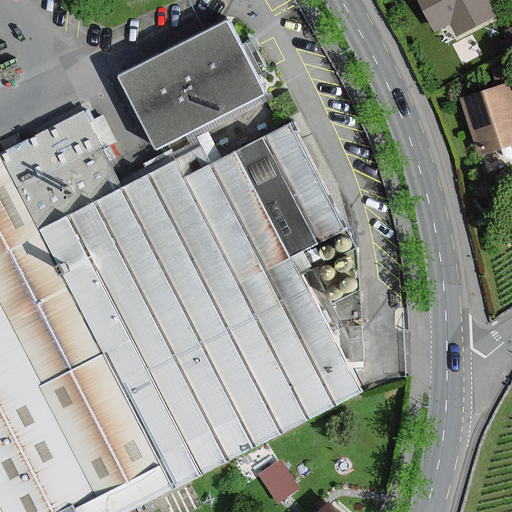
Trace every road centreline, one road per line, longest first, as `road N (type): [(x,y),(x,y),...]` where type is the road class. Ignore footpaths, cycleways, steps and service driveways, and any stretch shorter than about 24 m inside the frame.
road 1 (secondary): [(448,359),(445,285),(411,141),(340,0)]
road 2 (secondary): [(425,511),(443,437),(448,359)]
